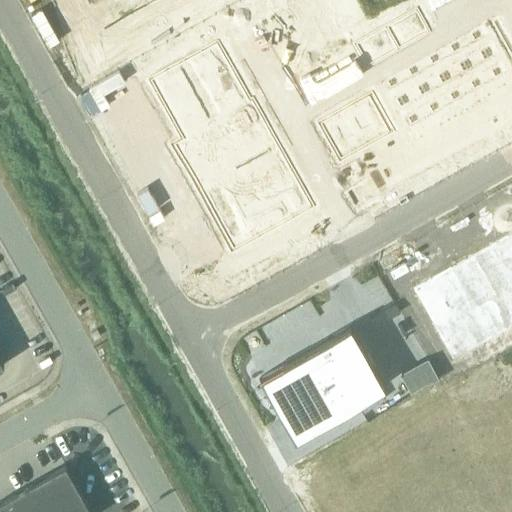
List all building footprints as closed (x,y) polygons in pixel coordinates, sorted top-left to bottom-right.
[(511,50),(497,23),(391,83),(413,122),(511,66),(511,50)] [(171,145),(232,254),(314,208),(253,99),(250,100),(218,41),(148,80),(181,139),(171,145)] [(370,94),(317,124),(339,163),(393,134),(370,94)] [(511,234),(414,290),(453,360),(511,327),(511,234)] [(350,327),(260,378),(295,439),(385,389),(350,327)] [(379,511),(435,481),(404,425),(314,475),(335,511),(379,511)] [(91,511),(65,466),(0,502),(0,511),(91,511)]
